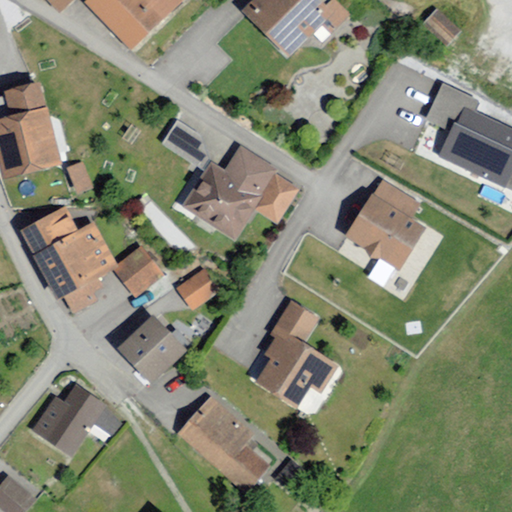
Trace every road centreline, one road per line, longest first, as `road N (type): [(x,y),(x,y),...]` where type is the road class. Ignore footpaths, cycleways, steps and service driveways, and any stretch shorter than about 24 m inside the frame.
road 1 (residential): [(15,0),(323,185)]
road 2 (residential): [(0,204),(24,266),(71,345),(0,430)]
